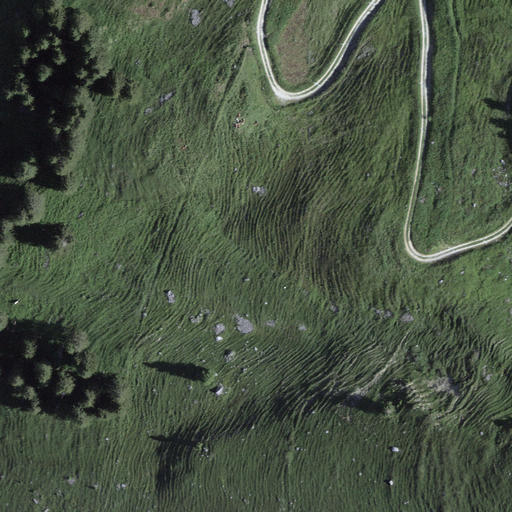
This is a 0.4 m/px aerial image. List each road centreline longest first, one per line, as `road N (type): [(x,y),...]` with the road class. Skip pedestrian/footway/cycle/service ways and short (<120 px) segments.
road 1 (track): [(511,221),(439,255),(410,249),(424,131),(423,0)]
road 2 (track): [(376,0),(318,84),(288,95),(275,87),(264,55),(264,0)]
